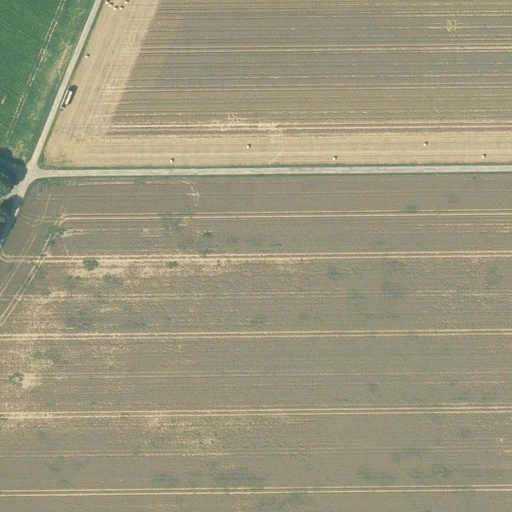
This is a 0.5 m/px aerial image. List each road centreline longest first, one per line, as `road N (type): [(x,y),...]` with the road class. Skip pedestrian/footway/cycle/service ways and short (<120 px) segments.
road 1 (unclassified): [(26,175),(511,168)]
road 2 (unclassified): [(26,175),(99,0)]
